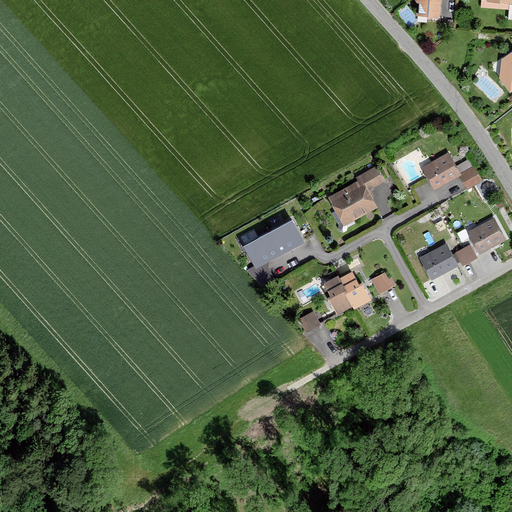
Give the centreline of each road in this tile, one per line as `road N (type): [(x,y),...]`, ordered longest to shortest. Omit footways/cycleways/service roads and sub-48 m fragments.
road 1 (tertiary): [(511,186),(441,82),(368,0)]
road 2 (residential): [(511,265),(338,355)]
